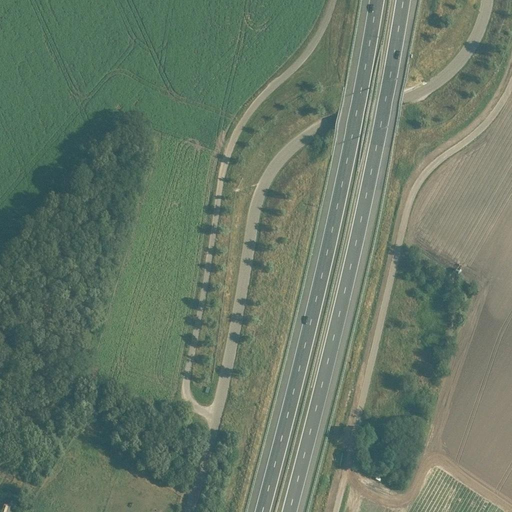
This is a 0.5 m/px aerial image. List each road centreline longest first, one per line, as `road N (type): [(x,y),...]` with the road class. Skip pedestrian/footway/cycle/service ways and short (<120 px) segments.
road 1 (unclassified): [(217,415),(251,226),(271,168),(319,127),(431,86),(457,66),(487,0)]
road 2 (motorway): [(377,0),(327,256),(261,511)]
road 3 (motorway): [(287,511),(347,275),(402,0)]
road 4 (unclassified): [(331,511),(408,208),(437,161),(499,110),(511,80)]
road 5 (unclassified): [(217,415),(194,406),(186,383),(224,156),(253,106),(318,36),(335,0)]
